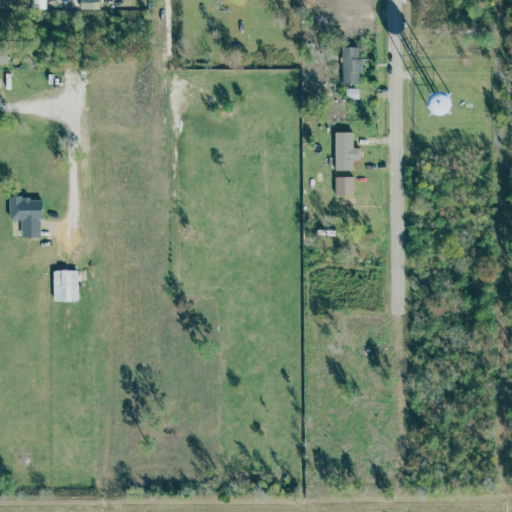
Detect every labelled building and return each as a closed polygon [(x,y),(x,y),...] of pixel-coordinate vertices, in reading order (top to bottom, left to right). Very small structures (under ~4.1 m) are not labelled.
[(99,0),(90,0),(80,0),(80,9),(90,9),(90,8),(99,8),(99,0)] [(357,47),(341,48),(342,84),(359,84),(358,72),(362,72),(362,59),(358,60),(357,47)] [(433,117),(452,109),(443,90),(425,99),(433,117)] [(334,170),(353,170),(353,160),(360,160),(360,148),(353,148),(353,132),(334,132),(334,170)] [(354,195),(354,177),(335,177),(335,196),(354,195)] [(41,237),(41,199),(9,199),(9,220),(21,220),(21,237),(41,237)] [(53,301),(78,301),(77,270),(53,271),(53,301)]
